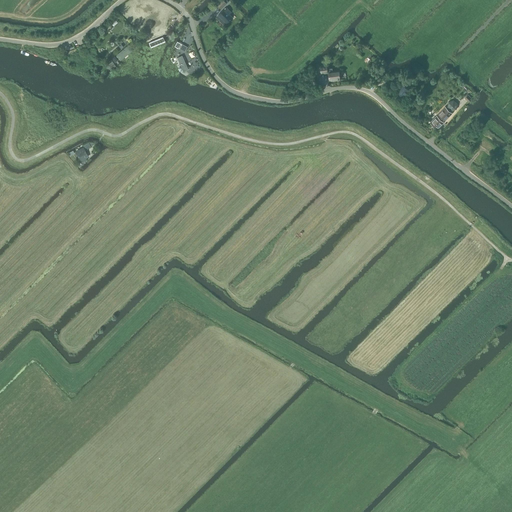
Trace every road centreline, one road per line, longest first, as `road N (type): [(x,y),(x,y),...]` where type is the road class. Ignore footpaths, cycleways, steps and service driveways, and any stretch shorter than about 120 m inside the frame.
road 1 (track): [(511,389),(454,446),(173,282),(72,381),(32,344),(0,377)]
road 2 (unclassified): [(511,206),(365,90),(269,101),(227,88),(200,52),(188,17),(165,0)]
road 3 (track): [(369,10),(407,44),(448,55),(511,120)]
road 4 (track): [(369,10),(354,4),(290,69),(248,75),(241,95)]
road 5 (unclassified): [(122,0),(61,44),(0,39)]
